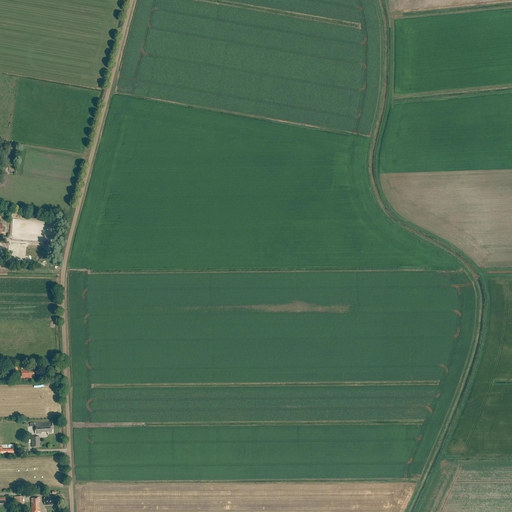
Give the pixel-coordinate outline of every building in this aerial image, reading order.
[(22,368),(21,368),(21,378),(33,378),(32,377),(34,377),(34,368),(25,369),(25,365),(22,365),(22,368)] [(48,433),(52,433),(52,423),(36,423),(36,434),(42,434),(42,433),(48,432),(48,433)] [(40,437),(31,437),(32,448),(40,447),(40,437)] [(53,505),(58,505),(58,496),(54,496),(54,497),(45,497),(45,505),(53,505)] [(23,503),(22,503),(22,497),(14,497),(14,502),(16,502),(16,508),(23,508),(23,503)] [(40,511),(40,498),(31,498),(31,511),(40,511)]
